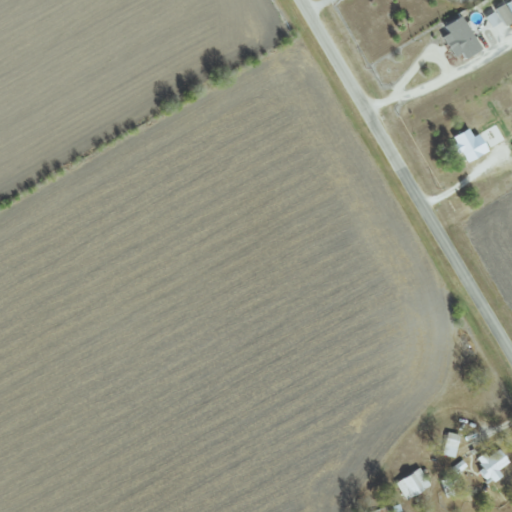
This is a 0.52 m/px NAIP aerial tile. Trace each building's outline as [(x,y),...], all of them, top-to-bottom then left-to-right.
[(502,26),(511,20),(501,3),(492,9),(502,26)] [(483,16),(489,26),(497,21),(492,12),(483,16)] [(479,48),(458,15),(441,26),(446,33),(439,37),(452,57),(459,53),(462,59),(479,48)] [(448,137),(456,153),(458,152),(464,163),(485,152),(475,134),(470,137),(465,128),(448,137)] [(457,435),(444,432),(439,455),(452,458),(457,435)] [(475,461),(479,467),(477,469),(487,484),(499,476),(495,470),(505,463),(494,448),(475,461)] [(393,483),(404,501),(428,485),(417,468),(393,483)]
